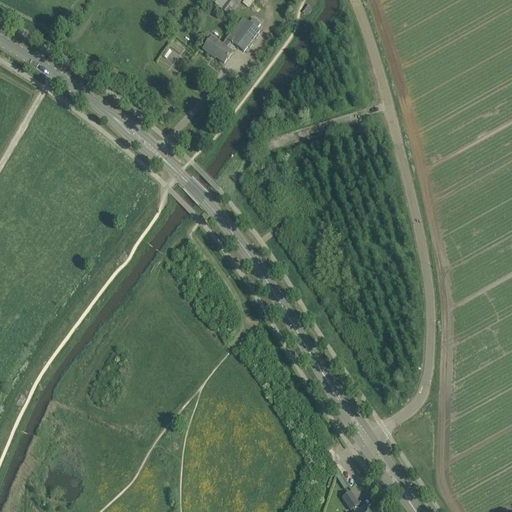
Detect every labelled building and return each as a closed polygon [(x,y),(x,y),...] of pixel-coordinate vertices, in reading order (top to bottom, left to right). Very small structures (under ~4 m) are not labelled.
[(234,12),(243,0),(207,0),(227,15),(231,10),(234,12)] [(309,6),(308,6),(302,13),(304,14),(308,14),(311,11),(309,6)] [(231,43),(244,52),(260,31),(258,30),(261,25),(253,19),(250,23),(243,18),(223,46),(213,38),(204,50),(210,55),(211,54),(224,64),(232,53),(227,49),(231,43)] [(125,253),(123,252),(116,260),(118,261),(124,262),(127,258),(125,253)] [(21,398),(19,397),(14,407),(16,407),(22,406),(24,402),(21,398)] [(353,511),(368,511),(365,506),(359,510),(357,507),(360,505),(351,493),(342,499),(350,511),(353,511)]
